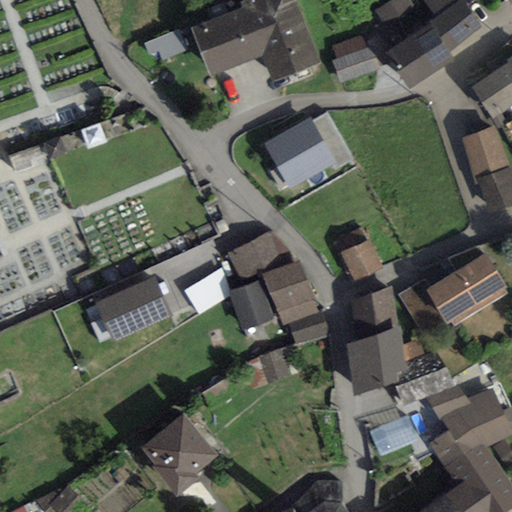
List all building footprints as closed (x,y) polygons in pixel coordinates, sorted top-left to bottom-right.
[(289,0),(244,0),(240,2),(243,9),(193,27),(208,67),(258,49),(268,77),(312,60),(289,0)] [(422,0),(432,13),(385,47),(410,81),(448,53),(444,48),(479,22),(462,0),(422,0)] [(187,47),(179,28),(145,43),(150,54),(158,51),(162,58),(187,47)] [(327,49),(333,68),(370,56),(363,37),(327,49)] [(511,59),(471,85),(489,114),(511,100),(511,59)] [(314,124),(310,116),(267,142),(291,183),(331,159),(335,166),(350,157),(326,117),(314,124)] [(105,127),(69,136),(73,149),(108,141),(105,127)] [(511,194),(489,130),(463,140),(488,207),(511,198),(511,194)] [(367,236),(338,250),(350,274),(379,260),(367,236)] [(266,237),(230,251),(241,279),(259,271),(280,322),(311,310),(291,261),(278,266),(266,237)] [(482,256),(425,288),(443,319),(499,287),(482,256)] [(167,310),(153,279),(98,304),(113,335),(167,310)] [(230,292),(241,327),(265,319),(254,284),(230,292)] [(361,377),(396,373),(385,290),(351,301),(361,377)] [(261,385),(291,376),(284,352),(254,361),(261,385)] [(395,377),(404,401),(448,385),(439,360),(395,377)] [(232,378),(203,393),(210,405),(239,390),(232,378)] [(457,384),(426,396),(436,411),(469,398),(457,384)] [(445,408),(459,446),(503,429),(489,392),(445,408)] [(210,451),(182,414),(146,442),(160,460),(156,463),(177,490),(205,469),(198,460),(210,451)] [(417,443),(409,419),(375,430),(383,454),(417,443)] [(476,445),(445,464),(476,511),(491,511),(511,499),(476,445)] [(417,511),(452,511),(439,495),(417,511)]
